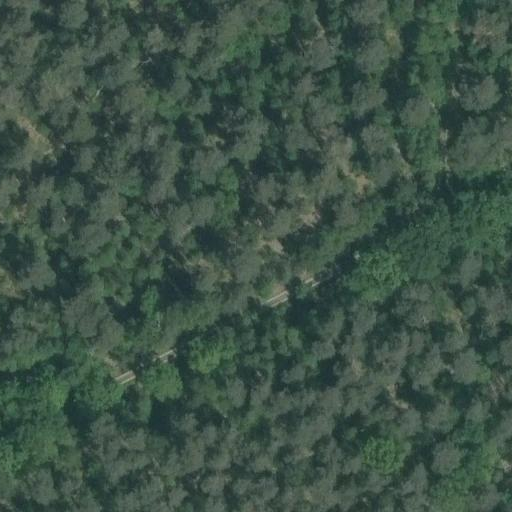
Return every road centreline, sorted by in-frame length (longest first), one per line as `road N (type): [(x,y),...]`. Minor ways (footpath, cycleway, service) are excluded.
road 1 (track): [(511,177),(0,439)]
road 2 (track): [(458,0),(442,212)]
